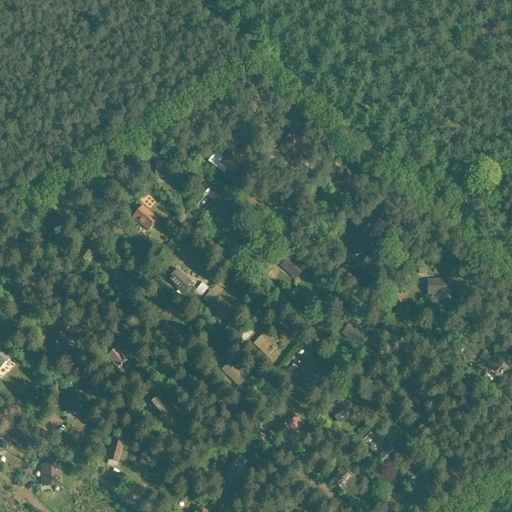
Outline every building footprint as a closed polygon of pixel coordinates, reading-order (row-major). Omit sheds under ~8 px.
[(295,155),(305,143),(294,133),(283,144),(295,155)] [(234,175),(245,161),(230,149),(222,159),(214,153),(207,163),(223,175),(227,170),(234,175)] [(155,178),(168,179),(169,164),(156,163),(155,178)] [(299,165),(291,174),(296,179),(304,169),(299,165)] [(348,197),(361,183),(346,170),(333,185),(348,197)] [(234,185),(237,180),(232,177),(229,181),(234,185)] [(215,205),(221,198),(213,192),(208,199),(215,205)] [(217,206),(207,217),(225,233),(235,222),(217,206)] [(53,230),(65,226),(59,208),(47,212),(53,230)] [(149,232),(158,221),(142,208),(133,219),(149,232)] [(270,220),(283,220),(283,224),(294,224),(294,218),(288,217),(288,210),(270,209),(270,220)] [(355,256),(365,253),(360,233),(355,234),(354,230),(348,232),(349,236),(355,256)] [(8,245),(21,258),(28,251),(15,238),(8,245)] [(88,244),(78,257),(88,265),(93,257),(98,251),(88,244)] [(305,271),(290,259),(287,257),(279,268),(296,282),(298,279),(305,271)] [(266,279),(271,272),(263,266),(258,273),(266,279)] [(184,296),(194,286),(177,271),(168,281),(184,296)] [(427,298),(449,297),(449,281),(427,281),(427,298)] [(204,282),(195,292),(201,298),(211,287),(204,282)] [(347,307),(342,315),(347,319),(352,312),(347,307)] [(224,330),(232,321),(228,317),(230,315),(222,308),(212,319),(224,330)] [(176,345),(182,337),(166,324),(159,333),(169,341),(170,340),(176,345)] [(359,348),(367,338),(351,325),(343,334),(359,348)] [(66,353),(69,336),(55,334),(53,351),(66,353)] [(8,344),(1,336),(0,335),(0,345),(3,349),(8,344)] [(263,335),(261,337),(254,345),(267,358),(275,350),(278,348),(263,335)] [(0,367),(9,358),(0,349),(0,367)] [(117,369),(127,362),(117,349),(105,359),(109,364),(111,362),(117,369)] [(497,357),(489,350),(481,359),(496,372),(504,363),(497,357)] [(472,363),(476,358),(468,352),(464,357),(472,363)] [(240,388),(248,380),(230,363),(222,371),(240,388)] [(282,381),(290,370),(286,366),(277,377),(282,381)] [(309,390),(316,381),(302,369),(294,378),(309,390)] [(398,389),(400,392),(399,394),(412,405),(418,398),(405,387),(402,385),(398,389)] [(65,415),(84,415),(84,393),(65,392),(65,415)] [(159,419),(168,412),(157,399),(149,406),(159,419)] [(330,412),(339,423),(352,413),(343,402),(330,412)] [(286,442),(302,424),(288,413),(273,431),(286,442)] [(375,439),(367,448),(378,458),(382,454),(386,459),(393,452),(378,437),(375,439)] [(113,443),(108,460),(107,465),(117,468),(118,463),(119,461),(124,462),(126,461),(127,455),(126,454),(121,452),(123,445),(113,443)] [(231,485),(235,480),(236,481),(237,480),(238,480),(240,476),(240,475),(248,465),(237,456),(225,472),(229,476),(225,480),(231,485)] [(59,475),(60,475),(60,469),(58,469),(58,466),(43,467),(43,487),(59,487),(59,475)] [(402,480),(405,476),(409,480),(408,481),(412,484),(421,475),(412,466),(409,469),(406,466),(397,475),(402,480)] [(351,479),(347,475),(341,468),(337,472),(339,474),(332,481),(340,489),(351,479)]
